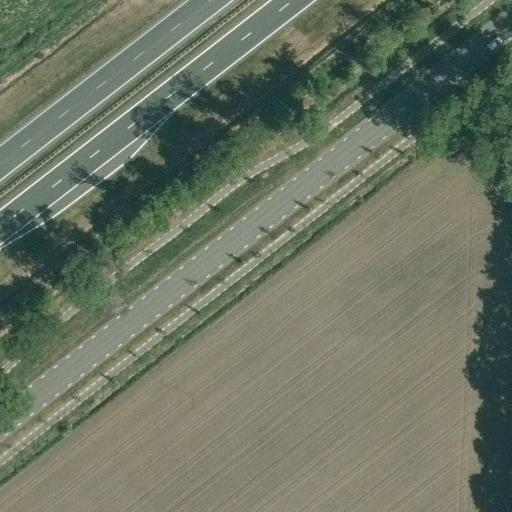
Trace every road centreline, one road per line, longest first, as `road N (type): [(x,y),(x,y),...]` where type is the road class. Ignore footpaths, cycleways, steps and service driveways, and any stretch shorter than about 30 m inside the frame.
road 1 (tertiary): [(0,424),(511,24)]
road 2 (trunk): [(0,232),(298,0)]
road 3 (trunk): [(210,0),(0,163)]
